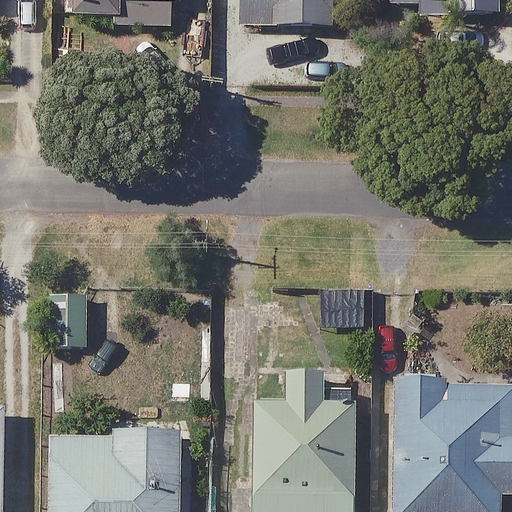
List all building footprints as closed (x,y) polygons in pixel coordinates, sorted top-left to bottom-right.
[(174,0),(79,0),(79,28),(174,29),(174,0)] [(330,0),(245,0),(244,28),(330,30),(330,0)] [(391,0),(391,1),(422,2),(422,16),(497,19),(497,0),(391,0)] [(365,296),(325,295),(324,330),(364,331),(365,296)] [(93,303),(53,302),(52,349),(92,350),(93,303)] [(350,511),(354,372),(321,371),(284,370),(283,402),(254,401),(251,511),(350,511)] [(497,511),(497,499),(511,498),(511,381),(388,380),(386,511),(497,511)] [(102,442),(50,441),(49,473),(34,473),(33,511),(178,511),(180,432),(102,431),(102,442)]
